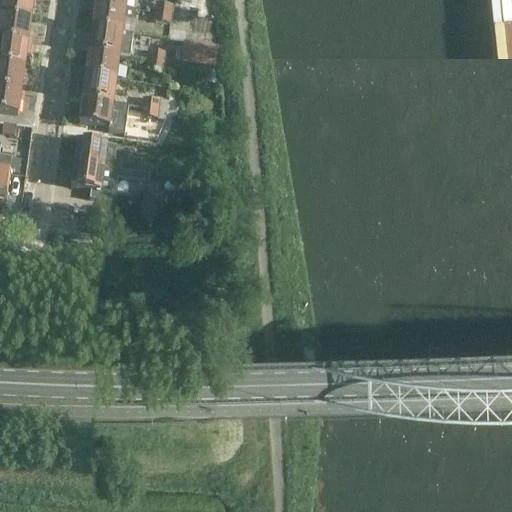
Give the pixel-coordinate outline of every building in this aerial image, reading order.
[(30,22),(33,0),(3,0),(1,18),(30,22)] [(125,10),(126,0),(96,0),(96,6),(125,10)] [(134,23),(136,12),(125,10),(96,6),(92,30),(122,34),(124,21),(134,23)] [(171,17),(172,8),(156,6),(155,15),(171,17)] [(170,26),(171,17),(155,15),(154,24),(170,26)] [(0,41),(27,45),(30,22),(1,18),(0,24),(0,41)] [(119,58),(122,34),(92,30),(89,54),(119,58)] [(168,41),(169,32),(160,31),(159,39),(168,41)] [(167,50),(168,41),(159,39),(158,40),(153,39),(152,49),(167,50)] [(0,65),(24,69),(27,45),(0,41),(0,65)] [(183,64),(216,66),(218,44),(184,42),(183,64)] [(165,64),(166,55),(150,53),(149,62),(165,64)] [(115,82),(119,58),(89,54),(86,78),(115,82)] [(163,73),(165,64),(149,62),(147,71),(163,73)] [(0,89),(21,93),(24,69),(0,65),(0,89)] [(173,73),(174,66),(167,65),(166,72),(173,73)] [(112,105),(115,82),(86,78),(83,101),(112,105)] [(0,114),(17,117),(21,93),(0,89),(0,114)] [(109,130),(112,105),(83,101),(79,126),(109,130)] [(166,113),(167,104),(143,101),(142,110),(166,113)] [(165,122),(166,113),(142,110),(141,119),(142,119),(155,120),(165,122)] [(15,137),(16,129),(3,127),(2,136),(15,137)] [(103,170),(106,147),(77,143),(74,166),(103,170)] [(100,194),(103,170),(74,166),(71,190),(100,194)] [(150,177),(151,168),(138,166),(137,175),(150,177)] [(0,170),(0,200),(6,201),(10,172),(0,170)] [(160,233),(163,208),(144,206),(141,231),(160,233)]
